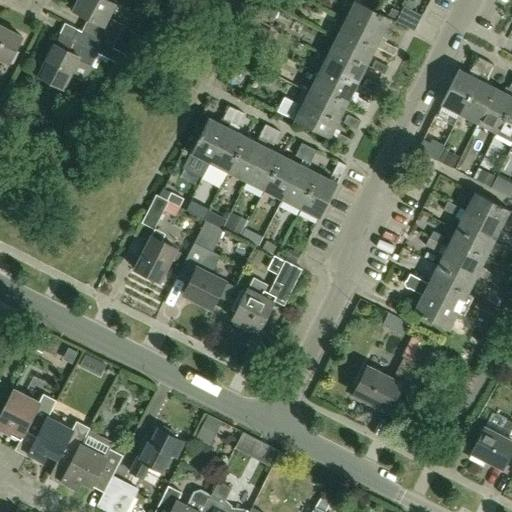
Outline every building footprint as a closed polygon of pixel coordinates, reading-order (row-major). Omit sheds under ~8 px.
[(110,17),(117,4),(109,0),(76,0),(71,10),(88,19),(81,32),(112,48),(124,25),(110,17)] [(376,47),(381,36),(390,19),(353,1),(344,20),(362,29),(358,38),(376,47)] [(395,22),(408,28),(414,31),(420,19),(402,9),(395,22)] [(362,29),(344,20),(335,38),(353,47),(348,56),(367,65),(376,47),(358,38),(362,29)] [(0,59),(8,64),(22,37),(0,25),(0,59)] [(274,32),(260,25),(253,38),(268,45),(274,32)] [(83,83),(98,53),(119,64),(125,54),(112,48),(81,32),(77,29),(72,40),(60,34),(55,44),(54,44),(37,76),(63,89),(70,75),(83,83)] [(384,42),(386,38),(381,36),(376,47),(393,56),(397,48),(384,42)] [(353,47),(335,38),(326,56),(344,65),(339,74),(358,83),(367,65),(348,56),(353,47)] [(344,65),(326,56),(316,75),(335,84),(330,92),(348,101),(358,83),(339,74),(344,65)] [(388,66),(375,60),(371,67),(384,74),(388,66)] [(250,74),(254,66),(244,61),(240,69),(250,74)] [(494,65),(486,62),(480,75),(487,78),(494,65)] [(459,115),(478,79),(458,69),(435,115),(453,124),(458,114),(459,115)] [(252,80),(235,71),(227,85),(244,95),(252,80)] [(335,84),(316,75),(307,92),(326,102),(321,111),(339,120),(348,101),(330,92),(335,84)] [(379,85),(365,78),(362,86),(375,92),(379,85)] [(478,124),(496,88),(478,79),(459,115),(478,124)] [(502,91),(511,96),(511,82),(508,89),(504,87),(502,91)] [(511,100),(511,96),(502,91),(496,88),(478,124),(496,133),(511,100)] [(330,139),(339,120),(321,111),(326,102),(307,92),(302,90),(295,104),(300,107),(294,120),(330,139)] [(369,103),(356,96),(352,104),(365,111),(369,103)] [(511,141),(511,100),(496,133),(511,141)] [(230,123),(236,110),(228,106),(222,119),(230,123)] [(236,110),(230,123),(237,126),(243,114),(236,110)] [(360,121),(347,115),(343,122),(356,129),(360,121)] [(209,163),(227,127),(208,118),(190,154),(209,163)] [(266,141),(272,128),(265,124),(258,137),(266,141)] [(227,173),(245,136),(227,127),(209,163),(227,173)] [(272,128),(266,141),(273,145),(280,132),(272,128)] [(351,140),(338,133),(334,141),(347,147),(351,140)] [(245,182),(263,146),(245,136),(227,173),(245,182)] [(443,146),(425,136),(417,150),(436,159),(443,146)] [(294,156),(302,160),(309,147),(301,143),(294,156)] [(263,191),(281,155),(263,146),(245,182),(263,191)] [(316,150),(309,147),(302,160),(309,164),(316,150)] [(458,157),(447,151),(441,162),(453,168),(458,157)] [(282,200),(300,164),(281,155),(263,191),(282,200)] [(345,165),(338,162),(331,175),(339,178),(345,165)] [(300,210),(318,173),(300,164),(282,200),(300,210)] [(494,180),(476,171),(473,178),(491,187),(494,180)] [(318,219),(337,183),(318,173),(300,210),(318,219)] [(508,184),(497,178),(492,188),(503,194),(508,184)] [(500,228),(509,210),(473,192),(464,211),(482,220),(477,229),(495,238),(511,246),(511,237),(508,236),(509,233),(500,228)] [(182,199),(170,193),(167,200),(179,206),(182,199)] [(159,197),(156,195),(142,223),(154,229),(168,201),(159,197)] [(460,208),(447,201),(443,209),(456,215),(460,208)] [(196,216),(200,207),(192,203),(188,212),(196,216)] [(482,220),(464,211),(455,229),(473,238),(468,247),(486,256),(495,238),(477,229),(482,220)] [(220,217),(211,212),(207,221),(216,225),(220,217)] [(245,220),(230,213),(223,228),(238,235),(245,220)] [(219,256),(211,252),(223,229),(205,220),(177,275),(189,281),(183,294),(211,308),(225,281),(210,274),(219,256)] [(160,282),(177,249),(161,241),(165,233),(155,228),(151,236),(150,236),(134,269),(160,282)] [(477,274),(481,266),(486,256),(468,247),(473,238),(455,229),(445,247),(464,256),(459,265),(477,274)] [(442,244),(429,237),(425,245),(438,252),(442,244)] [(464,256),(445,247),(436,265),(454,274),(450,283),(468,293),(477,275),(477,274),(459,265),(464,256)] [(300,254),(289,249),(284,260),(294,265),(300,254)] [(284,260),(268,292),(265,291),(268,284),(253,277),(245,292),(241,290),(231,310),(235,312),(232,319),(235,320),(233,324),(249,332),(251,328),(258,332),(274,301),(283,306),(284,304),(301,269),(295,266),(284,260)] [(450,283),(454,274),(436,265),(427,283),(445,292),(440,302),(458,311),(474,319),(478,312),(470,308),(471,307),(467,305),(467,306),(462,304),(468,293),(450,283)] [(485,270),(486,269),(481,266),(477,274),(477,275),(494,283),(497,276),(485,270)] [(408,287),(422,294),(413,311),(449,329),(458,311),(440,302),(445,292),(427,283),(409,274),(406,280),(405,280),(404,282),(404,286),(408,288),(408,287)] [(392,329),(398,318),(387,312),(381,324),(392,329)] [(40,352),(48,340),(37,333),(31,343),(29,345),(40,352)] [(88,370),(94,359),(86,354),(80,366),(88,370)] [(366,404),(368,401),(388,411),(401,385),(411,390),(423,367),(403,357),(392,379),(366,366),(353,393),(354,394),(353,397),(366,404)] [(48,417),(56,400),(43,394),(39,402),(13,389),(0,415),(0,429),(9,434),(20,439),(24,431),(36,437),(37,437),(47,416),(48,417)] [(222,421),(208,414),(196,438),(210,445),(222,421)] [(81,444),(88,430),(90,428),(76,421),(72,429),(48,417),(47,416),(37,437),(36,437),(28,454),(43,461),(47,453),(70,465),(81,444)] [(162,471),(170,454),(176,457),(184,441),(175,437),(177,433),(163,426),(161,430),(158,428),(148,447),(144,444),(130,471),(142,477),(148,464),(162,471)] [(511,446),(511,428),(507,438),(484,426),(470,453),(501,469),(511,446)] [(112,475),(113,475),(123,455),(110,448),(113,443),(88,430),(81,444),(70,465),(61,481),(76,488),(80,480),(103,492),(112,475)] [(249,454),(256,439),(242,431),(234,447),(249,454)] [(125,511),(138,488),(113,475),(112,475),(103,492),(104,492),(98,505),(112,511),(125,511)] [(248,511),(249,511),(243,509),(231,508),(231,505),(225,499),(231,487),(217,480),(210,495),(201,511),(248,511)] [(201,511),(210,495),(199,489),(193,491),(186,506),(177,501),(181,493),(168,486),(155,511),(201,511)]
